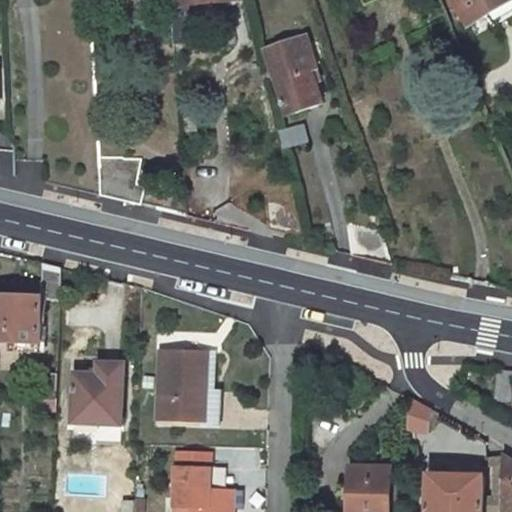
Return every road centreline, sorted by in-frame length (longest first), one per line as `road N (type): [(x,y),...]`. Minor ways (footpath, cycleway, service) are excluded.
road 1 (tertiary): [(0,218),(409,315)]
road 2 (unclassified): [(409,315),(414,378),(511,438)]
